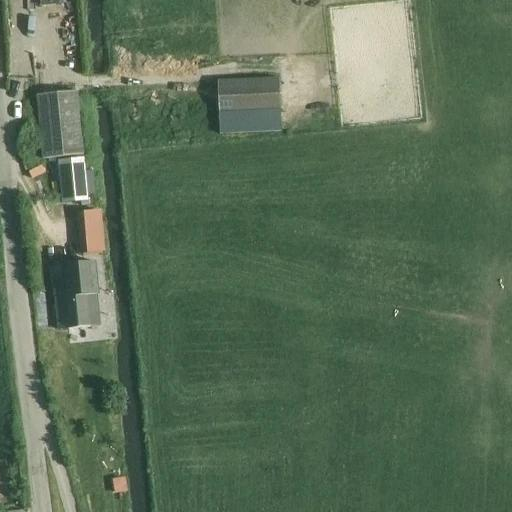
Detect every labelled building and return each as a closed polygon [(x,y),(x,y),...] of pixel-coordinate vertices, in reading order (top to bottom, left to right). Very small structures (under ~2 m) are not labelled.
[(280,110),(279,79),(218,81),(220,112),(280,110)] [(77,93),(36,97),(43,159),(83,155),(77,93)] [(280,110),(220,112),(220,135),(281,132),(280,110)] [(84,159),(57,161),(62,204),(88,202),(84,159)] [(41,166),(28,172),(32,180),(45,173),(41,166)] [(98,212),(75,215),(76,227),(80,227),(95,227),(100,226),(98,212)] [(56,288),(54,288),(58,330),(68,329),(68,330),(89,328),(89,327),(86,296),(95,295),(99,294),(96,262),(62,265),(63,280),(64,287),(56,288)] [(124,479),(113,481),(115,495),(125,493),(127,493),(125,479),(124,479)]
